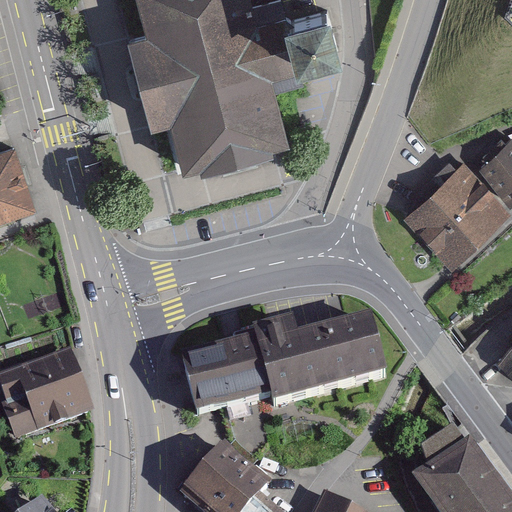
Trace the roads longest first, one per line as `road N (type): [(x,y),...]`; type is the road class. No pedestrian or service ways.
road 1 (primary): [(26,0),(110,313)]
road 2 (residential): [(287,261),(343,127),(351,0)]
road 3 (residential): [(349,251),(429,0)]
road 4 (primary): [(110,313),(130,420),(131,511)]
road 5 (tertiary): [(349,251),(394,290),(477,398)]
road 6 (tertiary): [(110,313),(287,261)]
